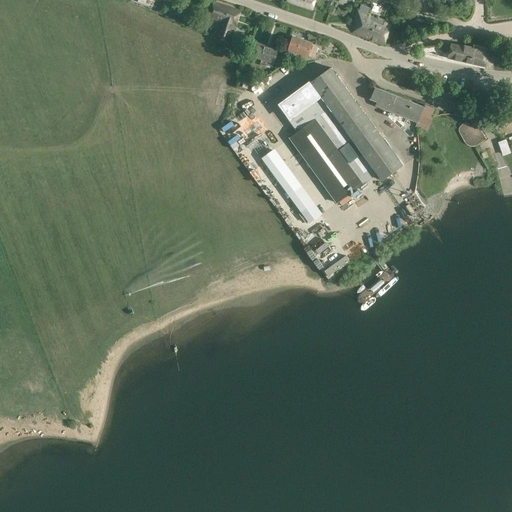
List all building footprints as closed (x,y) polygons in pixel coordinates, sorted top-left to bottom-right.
[(285,0),(286,0),(312,8),(314,0),(285,0)] [(421,9),(431,12),(433,3),(423,1),(421,9)] [(217,34),(230,39),(235,26),(237,27),(242,10),(214,2),(209,18),(221,22),(217,34)] [(356,34),(382,44),(390,25),(357,12),(353,22),(360,24),(356,34)] [(238,34),(235,42),(243,44),(245,36),(238,34)] [(308,56),(315,57),(319,45),(312,43),(293,36),(288,49),(308,56)] [(274,63),(278,49),(258,43),(253,56),(274,63)] [(447,58),(469,63),(473,45),(472,45),(472,48),(451,43),(447,58)] [(469,63),(485,67),(487,59),(491,60),(493,54),(488,53),(489,48),(473,45),(469,63)] [(289,117),(279,125),(289,137),(300,154),(337,204),(374,176),(377,174),(382,181),(403,165),(385,141),(341,80),(331,67),(313,80),(307,71),(303,75),(308,83),(279,104),(289,117)] [(375,105),(419,122),(425,108),(374,87),(369,98),(377,101),(375,105)] [(477,145),(486,139),(481,131),(474,124),(471,126),(467,123),(459,131),(465,142),(477,145)] [(505,140),(498,143),(503,156),(510,154),(505,140)] [(309,224),(322,214),(275,148),(273,149),(261,159),(309,224)] [(356,257),(360,254),(352,246),(349,249),(356,257)] [(350,255),(329,269),(333,275),(354,262),(350,255)]
